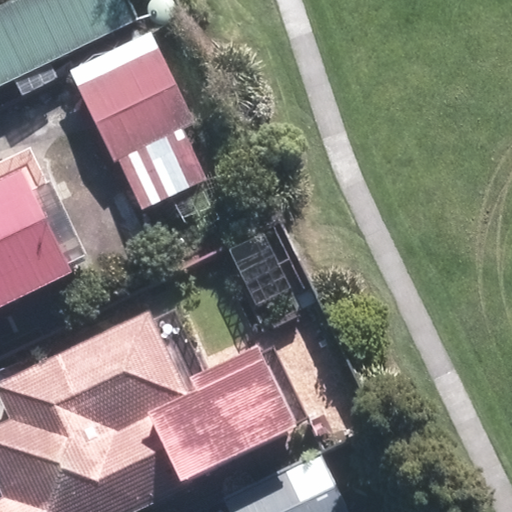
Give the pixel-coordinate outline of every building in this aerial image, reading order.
[(0,96),(142,29),(128,0),(34,0),(0,16),(0,96)] [(210,188),(184,136),(195,132),(161,56),(79,93),(115,169),(121,166),(145,218),(210,188)] [(0,326),(76,289),(24,185),(0,197),(0,326)] [(162,511),(301,446),(262,364),(188,399),(151,322),(0,394),(0,402),(13,432),(0,437),(0,498),(6,510),(0,511),(162,511)] [(313,325),(272,347),(327,452),(369,430),(313,325)] [(226,511),(346,511),(324,464),(225,509),(226,511)]
